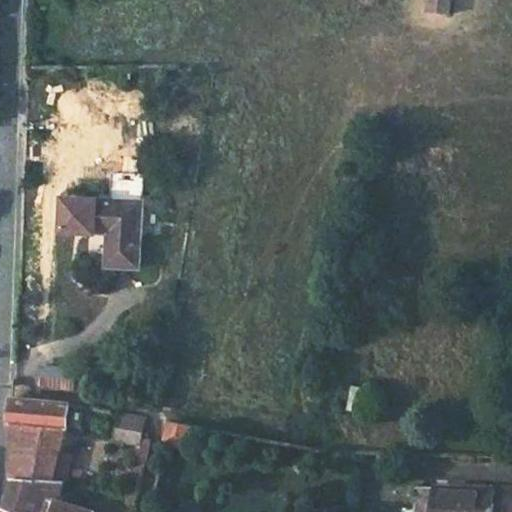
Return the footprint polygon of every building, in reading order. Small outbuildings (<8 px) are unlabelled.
[(452,0),(436,0),(435,12),(450,14),(452,0)] [(87,64),(77,65),(77,76),(87,76),(87,64)] [(139,273),(145,206),(67,200),(64,231),(113,235),(109,271),(139,273)] [(77,388),(80,369),(47,364),(44,383),(77,388)] [(71,430),(73,421),(90,421),(93,405),(16,399),(15,423),(71,430)] [(126,411),(122,436),(151,440),(155,416),(126,411)] [(192,442),(198,420),(173,415),(168,438),(192,442)] [(58,478),(71,430),(15,423),(12,464),(21,466),(20,476),(58,478)] [(99,511),(101,506),(64,498),(71,479),(58,478),(20,476),(14,507),(29,511),(99,511)] [(511,481),(436,481),(434,511),(492,511),(493,507),(511,507),(511,481)]
